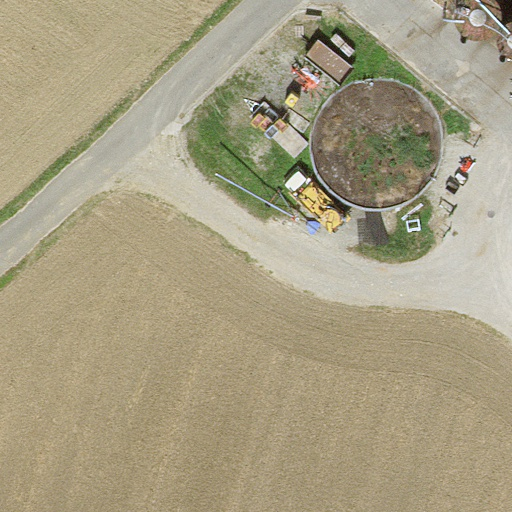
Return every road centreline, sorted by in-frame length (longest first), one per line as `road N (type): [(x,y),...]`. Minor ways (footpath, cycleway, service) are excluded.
road 1 (track): [(511,278),(359,271),(177,104)]
road 2 (track): [(280,0),(177,104),(0,252)]
